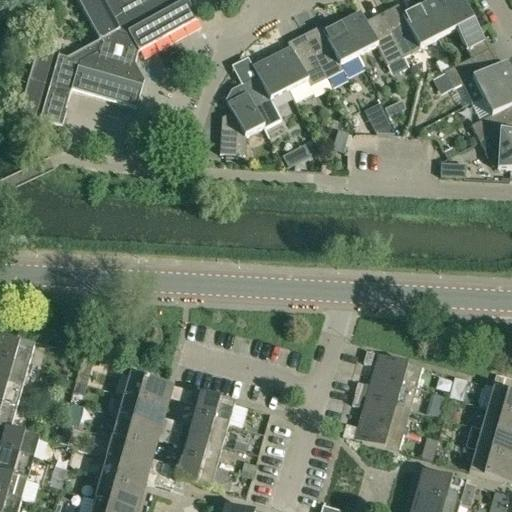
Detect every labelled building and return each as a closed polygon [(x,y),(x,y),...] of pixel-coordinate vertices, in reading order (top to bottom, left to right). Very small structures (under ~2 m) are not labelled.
[(44,41),(40,53),(37,52),(18,116),(62,128),(67,111),(66,111),(72,92),(136,110),(144,83),(134,66),(138,53),(197,21),(186,1),(186,0),(75,0),(99,42),(67,60),(54,57),(57,45),(44,41)] [(460,0),(445,8),(440,0),(436,0),(421,8),(438,41),(456,32),(471,61),(487,52),(460,0)] [(397,7),(381,16),(403,60),(419,52),(419,51),(438,41),(421,8),(403,17),(397,7)] [(360,15),(341,25),(358,58),(376,49),(387,68),(392,78),(409,70),(403,60),(381,16),(365,24),(360,15)] [(320,29),(304,37),(326,81),(343,73),(340,67),(358,58),(341,25),(322,34),(320,29)] [(290,51),(271,60),(289,94),(295,106),(330,88),(326,81),(304,37),(287,46),(290,51)] [(461,87),(470,105),(511,83),(511,77),(505,64),(496,69),(487,52),(471,61),(444,75),(452,92),(461,87)] [(270,103),(289,94),(271,60),(253,70),(257,79),(242,87),(263,130),(263,131),(280,122),(270,103)] [(432,82),(437,92),(449,87),(444,76),(432,82)] [(511,83),(470,105),(470,106),(479,123),(471,128),(480,145),(511,128),(511,83)] [(222,120),(220,157),(244,158),(245,140),(263,131),(263,130),(242,87),(232,92),(226,103),(232,115),(222,120)] [(392,107),(396,116),(405,112),(401,103),(392,107)] [(394,137),(379,106),(364,114),(375,136),(394,137)] [(511,128),(480,145),(492,169),(497,170),(497,172),(511,172),(511,128)] [(347,136),(339,134),(335,145),(343,148),(347,136)] [(452,145),(443,150),(449,162),(458,157),(452,145)] [(452,178),(453,166),(442,166),(441,177),(452,178)] [(33,348),(0,339),(0,362),(31,372),(33,367),(29,366),(33,348)] [(366,354),(363,366),(370,368),(373,356),(366,354)] [(421,370),(379,357),(373,379),(415,391),(421,370)] [(82,358),(79,370),(90,374),(94,361),(82,358)] [(0,385),(21,392),(26,375),(30,376),(31,372),(0,362),(0,385)] [(130,377),(124,398),(124,399),(166,411),(173,389),(168,388),(163,386),(130,377)] [(492,390),(494,390),(501,392),(505,380),(496,377),(492,390)] [(373,379),(367,400),(409,412),(415,391),(373,379)] [(511,385),(511,382),(505,380),(501,392),(509,395),(511,385)] [(17,407),(21,392),(0,385),(0,407),(20,413),(20,412),(34,416),(35,412),(17,407)] [(83,397),(86,388),(76,385),(73,393),(83,397)] [(357,385),(354,397),(361,399),(365,388),(357,385)] [(453,388),(449,400),(464,404),(467,392),(453,388)] [(169,401),(178,404),(182,392),(173,389),(169,401)] [(494,390),(487,412),(511,419),(511,395),(509,395),(501,392),(494,390)] [(189,406),(192,394),(182,392),(178,404),(189,406)] [(431,396),(425,417),(442,422),(449,401),(431,396)] [(234,407),(200,397),(194,419),(228,428),(234,407)] [(354,397),(351,408),(358,410),(361,399),(354,397)] [(119,402),(123,403),(118,420),(160,432),(166,411),(124,399),(124,398),(120,398),(119,402)] [(367,400),(361,421),(408,434),(409,429),(405,428),(409,412),(367,400)] [(0,430),(4,432),(10,433),(15,416),(19,418),(20,413),(0,407),(0,430)] [(511,419),(487,412),(481,433),(511,442),(511,419)] [(194,419),(188,439),(222,449),(228,428),(194,419)] [(118,420),(113,435),(109,434),(108,439),(155,452),(160,432),(118,420)] [(161,432),(170,435),(170,434),(173,423),(164,421),(161,432)] [(355,442),(397,455),(402,438),(406,439),(408,434),(361,421),(355,442)] [(183,426),(173,423),(170,434),(180,437),(183,426)] [(58,447),(67,449),(72,429),(63,426),(58,447)] [(342,439),(342,440),(349,441),(353,429),(345,427),(342,439)] [(4,432),(0,430),(0,443),(1,444),(0,447),(0,453),(32,463),(38,441),(10,433),(4,432)] [(511,464),(511,442),(481,433),(471,430),(465,451),(475,454),(511,464)] [(167,445),(170,435),(161,432),(158,443),(167,445)] [(177,448),(180,437),(170,434),(170,435),(167,445),(177,448)] [(106,444),(111,445),(106,461),(149,473),(155,452),(108,439),(106,444)] [(188,439),(182,460),(216,470),(222,449),(188,439)] [(236,444),(233,452),(245,455),(248,448),(236,444)] [(0,453),(0,475),(26,483),(32,463),(0,453)] [(469,475),(502,484),(511,487),(511,484),(511,464),(475,454),(469,475)] [(182,460),(179,472),(171,469),(171,467),(161,464),(158,475),(158,477),(168,480),(177,482),(186,485),(210,491),(216,470),(182,460)] [(106,461),(101,477),(98,476),(96,482),(142,495),(144,488),(149,473),(106,461)] [(149,473),(158,475),(161,464),(152,462),(149,473)] [(244,464),(240,477),(251,480),(255,468),(244,464)] [(155,488),(158,477),(158,475),(149,473),(146,485),(155,488)] [(459,509),(465,487),(430,477),(421,474),(415,496),(459,509)] [(0,475),(0,498),(20,504),(26,483),(0,475)] [(155,488),(165,491),(168,480),(158,477),(155,488)] [(165,491),(174,494),(177,482),(168,480),(165,491)] [(99,486),(94,503),(124,511),(137,511),(142,495),(96,482),(95,485),(99,486)] [(183,496),(186,485),(177,482),(174,494),(183,496)] [(494,495),(489,511),(506,511),(510,501),(494,495)] [(458,511),(459,509),(415,496),(410,511),(458,511)] [(0,511),(18,511),(20,504),(0,498),(0,511)] [(124,511),(94,503),(91,511),(124,511)]
